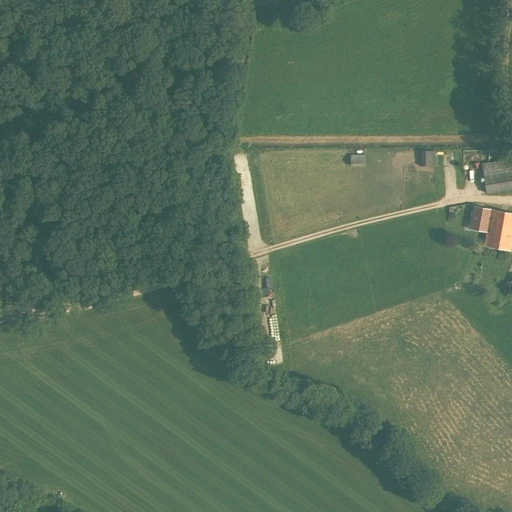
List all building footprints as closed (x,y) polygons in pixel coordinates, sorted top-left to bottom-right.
[(435,150),(421,151),(421,166),(435,166),(435,150)] [(487,159),(487,150),(466,150),(466,159),(487,159)] [(350,155),(350,166),(364,166),(364,155),(350,155)] [(511,189),(511,158),(481,164),(486,194),(511,189)] [(447,159),(447,171),(457,171),(457,159),(447,159)] [(470,229),(487,232),(491,209),(474,206),(470,229)] [(511,213),(491,209),(487,232),(484,246),(510,251),(511,240),(511,213)]
